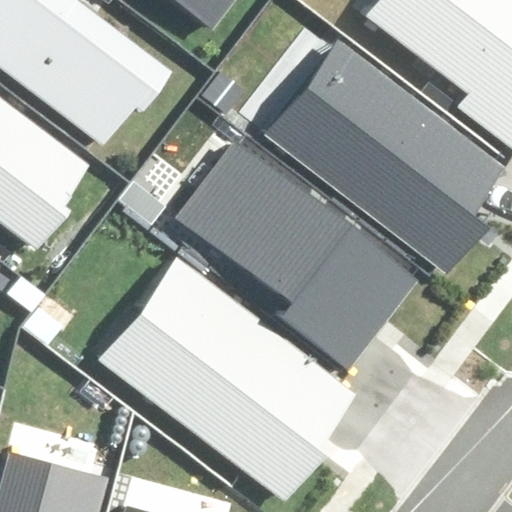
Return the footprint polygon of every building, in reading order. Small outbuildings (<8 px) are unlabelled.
[(145,111),(175,72),(79,0),(0,0),(0,65),(107,147),(138,106),(145,111)] [(233,0),(176,0),(212,27),(233,0)] [(0,230),(33,255),(63,216),(56,211),(87,170),(0,104),(0,230)] [(407,287),(224,148),(163,222),(265,300),(254,314),(334,377),(407,287)] [(167,257),(85,356),(266,497),(346,397),(167,257)]
